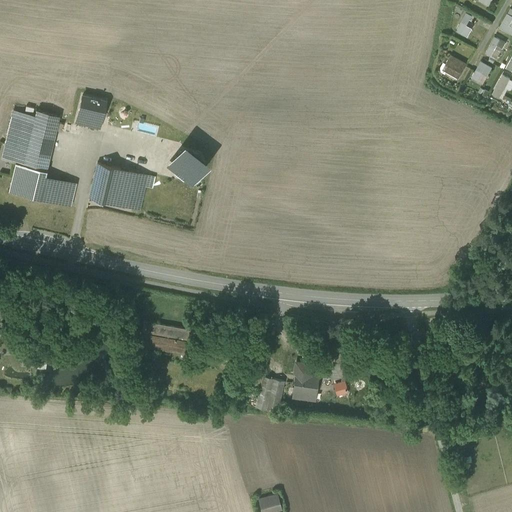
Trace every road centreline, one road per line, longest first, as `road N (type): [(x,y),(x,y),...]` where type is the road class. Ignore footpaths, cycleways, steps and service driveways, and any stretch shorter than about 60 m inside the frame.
road 1 (tertiary): [(406,299),(258,290),(0,236)]
road 2 (unclassified): [(406,299),(460,511)]
